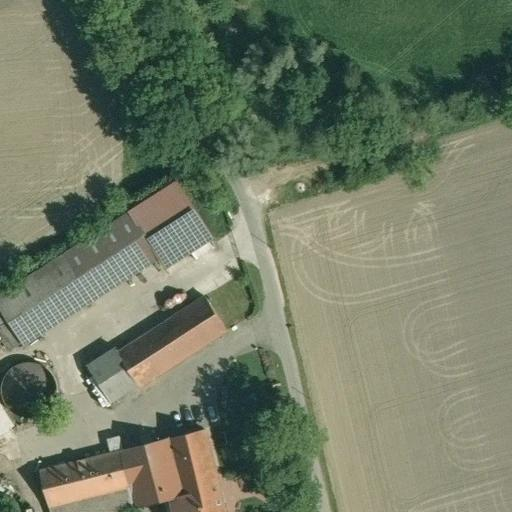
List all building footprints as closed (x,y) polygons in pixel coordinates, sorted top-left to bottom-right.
[(179,185),(134,214),(160,255),(168,267),(213,238),(179,185)] [(0,298),(0,301),(25,341),(160,255),(134,214),(0,298)] [(206,297),(120,353),(118,350),(89,368),(110,402),(138,384),(140,387),(227,331),(206,297)] [(0,405),(0,426),(3,425),(6,431),(14,427),(0,405)] [(205,430),(170,439),(170,438),(122,450),(138,508),(170,500),(216,477),(205,430)] [(122,450),(41,471),(51,511),(123,511),(138,508),(122,450)] [(225,511),(216,477),(170,500),(172,511),(225,511)]
